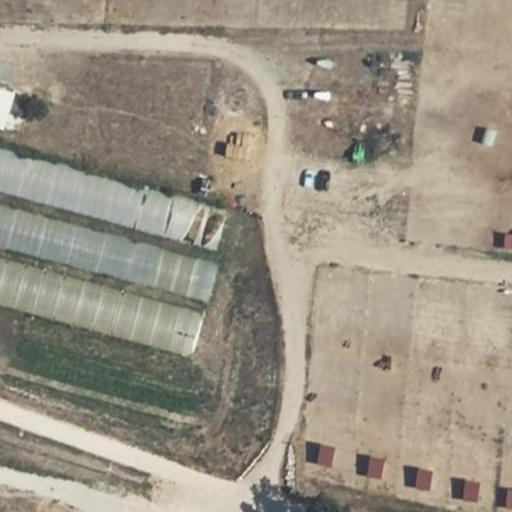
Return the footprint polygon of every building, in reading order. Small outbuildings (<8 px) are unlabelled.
[(0,126),(6,128),(14,86),(0,83),(0,126)] [(224,154),(245,160),(252,138),(231,132),(224,154)] [(222,211),(0,150),(0,194),(210,252),(222,211)] [(217,264),(0,207),(0,247),(207,302),(217,264)] [(511,235),(504,235),(503,251),(511,251),(511,235)] [(191,312),(0,256),(0,300),(180,348),(191,312)] [(320,443),(316,462),(331,466),(336,447),(320,443)] [(369,456),(366,477),(382,479),(385,458),(369,456)] [(428,490),(432,471),(417,468),(414,488),(428,490)] [(477,502),(479,483),(464,481),(462,500),(477,502)]
